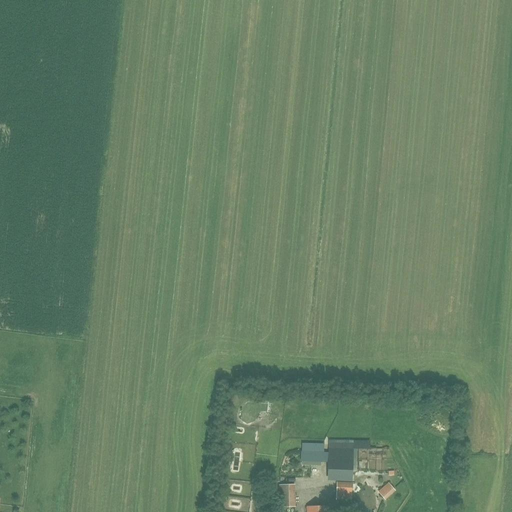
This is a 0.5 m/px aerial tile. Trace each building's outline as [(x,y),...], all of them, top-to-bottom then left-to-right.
[(329,481),(353,481),(353,449),(329,449),(329,481)] [(324,462),(324,453),(302,452),(302,461),(324,462)] [(352,484),(338,484),(338,499),(351,500),(352,484)] [(385,499),(395,491),(389,484),(380,492),(385,499)] [(294,486),(280,486),(281,508),(295,508),(294,486)]
